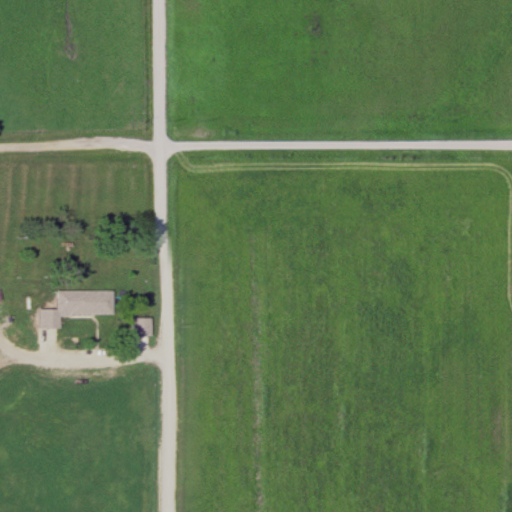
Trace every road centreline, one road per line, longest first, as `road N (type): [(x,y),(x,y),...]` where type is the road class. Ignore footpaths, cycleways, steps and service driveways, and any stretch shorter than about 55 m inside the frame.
road 1 (residential): [(160,511),(156,0)]
road 2 (residential): [(511,142),(158,144)]
road 3 (residential): [(160,347),(58,360),(0,341)]
road 4 (residential): [(158,144),(0,146)]
